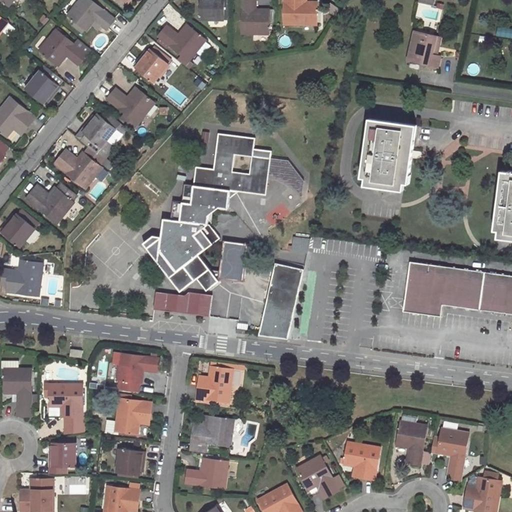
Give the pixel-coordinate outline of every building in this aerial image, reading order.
[(116,19),(92,0),(79,0),(67,15),(87,31),(95,21),(107,30),(116,19)] [(201,0),(201,20),(225,21),(225,12),(229,13),(229,0),(201,0)] [(241,0),(241,35),(269,35),(269,10),(256,10),(255,0),(241,0)] [(283,0),(284,25),(316,26),(317,2),(307,2),(301,2),(301,0),(283,0)] [(0,34),(2,31),(9,37),(16,29),(0,16),(0,34)] [(170,46),(189,62),(206,41),(187,25),(178,35),(167,26),(158,37),(160,39),(158,42),(167,49),(170,46)] [(56,29),(39,50),(58,66),(67,56),(79,65),(91,49),(78,39),(74,44),(56,29)] [(408,59),(438,66),(441,56),(437,55),(432,54),(437,36),(415,31),(408,59)] [(437,55),(441,37),(437,36),(432,54),(437,55)] [(149,53),(141,62),(139,61),(134,67),(154,83),(159,77),(169,65),(168,64),(171,61),(154,46),(151,50),(149,53)] [(141,62),(149,53),(146,51),(139,61),(141,62)] [(169,65),(159,77),(161,78),(171,67),(169,65)] [(47,101),(54,91),(57,93),(61,87),(59,86),(63,80),(48,69),(44,73),(41,71),(26,89),(44,104),(47,101)] [(155,104),(136,88),(127,98),(116,89),(107,100),(138,124),(155,104)] [(49,102),(57,93),(54,91),(47,101),(49,102)] [(36,117),(10,97),(0,109),(0,131),(7,137),(14,129),(17,125),(25,131),(36,117)] [(90,147),(104,158),(113,147),(110,145),(106,141),(113,133),(117,137),(118,135),(114,132),(116,130),(120,124),(110,116),(105,121),(98,115),(96,117),(88,127),(86,125),(81,131),(86,135),(82,141),(90,147)] [(93,116),(86,125),(88,127),(96,117),(93,116)] [(409,175),(416,125),(369,119),(362,169),(366,169),(364,185),(402,190),(405,175),(409,175)] [(120,124),(116,130),(114,132),(118,135),(124,127),(120,124)] [(14,129),(21,135),(25,131),(17,125),(14,129)] [(113,133),(106,141),(110,145),(117,137),(113,133)] [(207,229),(210,207),(218,208),(227,209),(230,191),(265,195),(268,176),(270,159),(271,151),(253,149),(255,138),(219,133),(214,169),(196,167),(193,186),(184,185),(182,203),(173,201),(170,219),(163,219),(161,237),(153,236),(143,244),(181,292),(198,279),(207,291),(220,281),(217,279),(244,282),(249,244),(223,241),(220,271),(211,270),(199,255),(220,238),(213,230),(207,229)] [(0,161),(5,156),(2,154),(8,146),(0,139),(0,161)] [(90,147),(85,153),(101,166),(106,160),(104,158),(90,147)] [(79,159),(67,150),(64,153),(75,163),(79,159)] [(55,164),(86,189),(103,168),(101,166),(85,153),(84,153),(79,159),(75,163),(64,153),(55,164)] [(288,161),(270,159),(268,176),(285,179),(300,199),(303,181),(288,161)] [(511,172),(502,171),(495,222),(499,223),(498,238),(511,239),(511,172)] [(26,199),(57,224),(74,203),(72,201),(77,196),(61,183),(57,189),(55,188),(49,194),(47,198),(35,188),(26,199)] [(49,194),(38,185),(35,188),(47,198),(49,194)] [(15,217),(8,227),(5,225),(0,231),(21,247),(35,229),(33,227),(37,222),(22,210),(18,215),(17,214),(15,217)] [(8,227),(15,217),(13,215),(5,225),(8,227)] [(291,252),(306,254),(310,239),(293,237),(292,247),(291,252)] [(38,296),(43,264),(20,261),(19,271),(18,276),(9,275),(6,292),(38,296)] [(511,276),(410,262),(403,312),(441,317),(441,313),(442,305),(444,294),(511,303),(511,276)] [(286,340),(303,270),(274,264),(257,336),(286,340)] [(155,292),(152,310),(208,317),(211,296),(187,293),(183,296),(155,292)] [(442,305),(511,314),(511,303),(444,294),(442,305)] [(147,356),(120,353),(114,352),(113,363),(119,364),(117,380),(121,381),(120,389),(138,391),(139,383),(141,383),(143,370),(158,372),(160,358),(156,357),(156,354),(147,353),(147,356)] [(197,399),(229,403),(234,364),(213,361),(212,366),(211,366),(209,377),(209,382),(199,381),(197,399)] [(18,417),(32,417),(32,404),(32,397),(32,369),(19,369),(5,369),(5,394),(13,394),(18,394),(18,401),(18,417)] [(65,434),(82,432),(82,423),(83,384),(45,384),(45,397),(50,397),(50,407),(61,407),(66,407),(65,417),(65,434)] [(118,432),(138,434),(140,423),(140,418),(150,419),(152,402),(119,399),(117,422),(116,431),(118,432)] [(204,423),(194,422),(193,428),(208,429),(209,417),(205,416),(204,423)] [(207,443),(230,447),(234,420),(209,417),(208,429),(193,428),(190,451),(206,453),(207,443)] [(107,420),(106,433),(118,435),(118,432),(116,431),(117,422),(107,420)] [(407,463),(420,465),(421,463),(429,464),(431,453),(423,451),(427,426),(401,421),(396,446),(409,448),(407,463)] [(448,470),(462,472),(469,433),(442,428),(440,440),(434,439),(431,452),(451,455),(448,470)] [(358,477),(375,480),(380,447),(348,442),(344,465),(355,467),(359,468),(358,477)] [(76,467),(76,444),(74,444),(59,444),(53,444),(53,448),(53,459),(50,459),(50,474),(67,475),(67,467),(76,467)] [(117,472),(140,475),(141,472),(143,460),(145,460),(146,452),(120,449),(117,472)] [(338,488),(343,485),(338,474),(332,477),(320,456),(296,469),(308,490),(315,486),(319,493),(324,491),(327,497),(339,490),(338,488)] [(185,483),(225,488),(228,462),(204,459),(202,471),(188,470),(185,483)] [(464,508),(488,511),(495,511),(502,481),(497,480),(498,475),(484,472),(483,478),(475,476),(468,481),(464,508)] [(21,511),(53,511),(54,479),(31,479),(31,490),(31,495),(22,495),(21,511)] [(301,511),(286,484),(258,499),(264,511),(301,511)] [(104,511),(127,511),(128,511),(128,506),(138,507),(140,490),(107,486),(104,511)]
